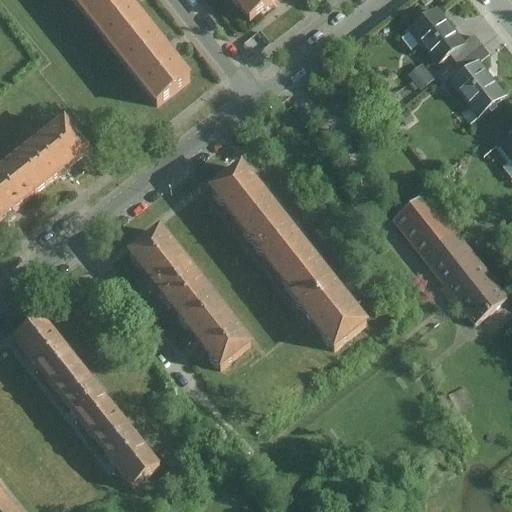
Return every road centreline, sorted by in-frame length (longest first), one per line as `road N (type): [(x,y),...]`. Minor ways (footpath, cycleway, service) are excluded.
road 1 (residential): [(0,301),(258,97)]
road 2 (residential): [(381,0),(258,97)]
road 3 (residential): [(258,97),(180,0)]
